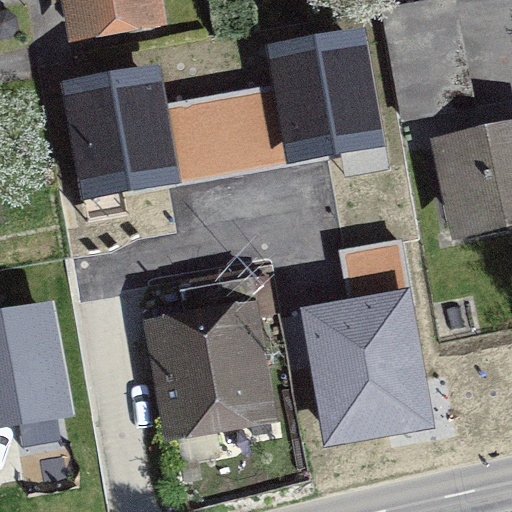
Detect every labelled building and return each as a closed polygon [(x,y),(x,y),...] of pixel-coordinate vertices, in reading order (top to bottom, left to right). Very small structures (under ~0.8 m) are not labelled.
[(64,0),(75,49),(156,33),(149,0),(64,0)] [(462,33),(385,46),(398,120),(474,107),(462,33)] [(279,55),(295,156),(373,144),(356,43),(279,55)] [(167,175),(149,79),(75,93),(93,189),(167,175)] [(511,126),(441,143),(459,220),(511,207),(511,126)] [(399,303),(312,320),(334,439),(422,422),(399,303)] [(0,414),(61,404),(44,314),(0,321),(0,414)] [(242,319),(156,338),(176,433),(263,414),(242,319)]
